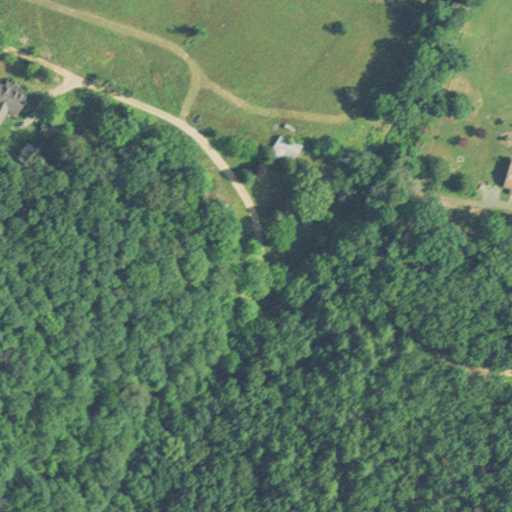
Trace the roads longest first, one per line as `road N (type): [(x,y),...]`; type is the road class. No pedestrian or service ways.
road 1 (residential): [(511,226),(407,224),(357,247),(157,511)]
road 2 (track): [(292,333),(288,260),(245,141),(0,43)]
